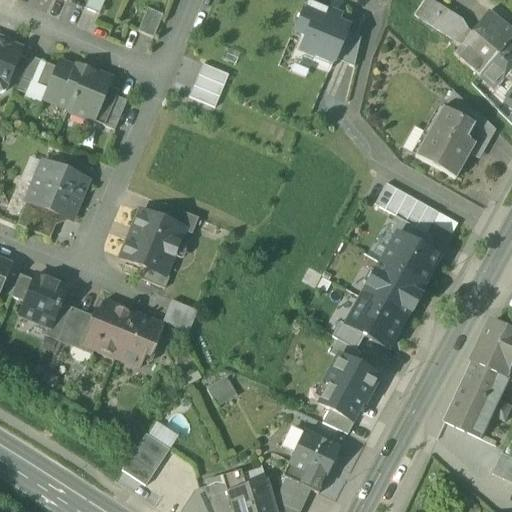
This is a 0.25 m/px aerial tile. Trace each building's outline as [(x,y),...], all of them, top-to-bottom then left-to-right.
[(88,0),(84,11),(99,17),(105,0),(88,0)] [(494,61),(496,58),(470,35),(461,22),(427,0),(424,0),(414,17),(460,47),(453,56),(478,77),(478,78),(493,60),(494,61)] [(313,63),(330,70),(334,61),(346,34),(347,30),(337,25),(340,18),(307,4),(294,34),(305,39),(299,53),(314,59),(313,63)] [(138,34),(153,41),(163,17),(147,11),(138,34)] [(511,32),(488,14),(470,35),(496,58),(502,51),(504,52),(511,40),(511,32)] [(360,39),(346,34),(334,61),(353,69),(360,39)] [(511,40),(504,52),(502,51),(496,58),(494,61),(510,74),(510,73),(511,74),(511,40)] [(0,95),(5,94),(9,86),(6,81),(11,70),(14,69),(21,52),(0,42),(0,95)] [(241,55),(228,50),(223,62),(236,68),(241,55)] [(305,80),(313,63),(314,59),(299,53),(290,74),(305,80)] [(17,93),(27,97),(41,63),(31,59),(17,93)] [(477,78),(494,94),(498,90),(510,74),(494,61),(493,60),(478,78),(478,77),(477,78)] [(45,65),(41,63),(27,97),(26,100),(40,106),(42,102),(46,92),(36,87),(45,65)] [(58,63),(56,69),(46,92),(42,102),(68,112),(85,70),(76,66),(75,70),(58,63)] [(36,87),(46,92),(56,69),(45,65),(36,87)] [(224,88),(228,77),(202,67),(198,78),(224,88)] [(94,125),(109,89),(112,81),(85,70),(68,112),(67,114),(94,125)] [(511,74),(510,73),(510,74),(498,90),(508,98),(503,105),(511,111),(511,74)] [(219,100),(224,88),(198,78),(193,89),(219,100)] [(119,93),(109,89),(94,125),(104,129),(116,99),(119,93)] [(215,111),(219,100),(193,89),(189,100),(215,111)] [(452,92),(443,110),(471,126),(477,116),(452,92)] [(104,129),(114,133),(127,103),(116,99),(104,129)] [(415,159),(455,181),(455,180),(454,180),(472,148),(473,146),(464,141),(472,127),(471,126),(443,110),(442,110),(442,111),(442,112),(428,137),(416,158),(415,158),(415,159)] [(472,148),(483,154),(495,133),(477,115),(477,116),(471,126),(472,127),(464,141),(473,146),(472,148)] [(402,150),(415,158),(416,158),(428,137),(414,130),(402,150)] [(20,182),(33,188),(42,166),(29,160),(20,182)] [(87,184),(92,172),(70,163),(64,175),(87,184)] [(70,222),(71,222),(87,184),(64,175),(42,166),(33,188),(26,204),(70,222)] [(386,186),(374,207),(384,213),(396,192),(386,186)] [(396,192),(384,213),(395,219),(406,198),(396,192)] [(406,198),(395,219),(398,221),(405,225),(417,204),(406,198)] [(17,228),(49,241),(55,229),(70,222),(26,204),(17,228)] [(417,204),(405,225),(415,230),(427,209),(417,204)] [(183,233),(191,237),(198,221),(165,207),(158,222),(183,232),(183,233)] [(427,209),(415,230),(426,236),(432,226),(437,215),(427,209)] [(146,271),(164,278),(183,233),(183,232),(158,222),(139,214),(120,260),(146,271)] [(457,226),(437,215),(432,226),(452,237),(457,226)] [(390,235),(396,238),(396,237),(419,249),(426,236),(415,230),(405,225),(398,221),(390,235)] [(429,238),(426,236),(419,249),(435,258),(429,238)] [(380,266),(422,289),(438,260),(435,258),(419,249),(396,237),(396,238),(380,266)] [(0,293),(11,267),(0,262),(0,293)] [(380,266),(360,300),(402,324),(408,314),(409,315),(418,299),(417,298),(422,289),(380,266)] [(164,291),(168,280),(164,278),(146,271),(141,282),(164,291)] [(48,330),(49,331),(60,306),(66,290),(36,277),(33,283),(24,305),(19,318),(48,330)] [(10,300),(24,305),(33,283),(19,278),(10,300)] [(402,324),(360,300),(345,327),(344,328),(363,339),(386,352),(402,324)] [(163,322),(189,332),(197,314),(171,303),(163,322)] [(93,351),(115,360),(133,317),(102,305),(97,317),(93,315),(91,319),(82,340),(95,346),(93,351)] [(45,339),(57,344),(71,311),(60,306),(49,331),(48,330),(45,339)] [(91,319),(71,311),(57,344),(72,350),(74,344),(77,338),(82,340),(91,319)] [(137,319),(133,317),(115,360),(135,369),(140,355),(145,357),(151,360),(163,330),(147,323),(145,327),(140,324),(137,319)] [(344,328),(345,327),(340,324),(331,339),(337,342),(355,353),(363,339),(344,328)] [(481,442),(492,418),(499,404),(511,376),(511,332),(492,324),(445,425),(481,442)] [(74,344),(93,351),(95,346),(82,340),(77,338),(74,344)] [(52,356),(57,344),(45,339),(40,351),(52,356)] [(330,356),(337,359),(338,358),(354,367),(360,356),(355,353),(337,342),(330,356)] [(140,355),(135,369),(140,371),(145,357),(140,355)] [(361,404),(364,406),(377,382),(362,373),(362,372),(354,367),(338,358),(337,359),(322,386),(328,389),(320,403),(318,406),(329,412),(351,424),(351,423),(361,404)] [(173,385),(177,393),(201,382),(197,374),(173,385)] [(208,395),(217,410),(236,399),(228,383),(208,395)] [(328,389),(322,386),(321,385),(313,399),(320,403),(328,389)] [(511,410),(499,404),(492,418),(505,424),(511,410)] [(351,424),(329,412),(322,425),(347,437),(354,424),(351,423),(351,424)] [(147,438),(169,452),(178,438),(156,424),(147,438)] [(284,449),(293,454),(303,435),(293,430),(286,445),(284,449)] [(339,452),(303,435),(293,454),(287,467),(281,479),(286,481),(310,493),(318,496),(339,452)] [(121,473),(145,489),(169,452),(147,438),(145,437),(121,473)] [(493,477),(511,486),(511,460),(502,456),(493,477)] [(262,470),(241,476),(245,489),(266,482),(262,470)] [(231,511),(226,494),(245,489),(241,476),(240,472),(205,483),(207,489),(213,511),(231,511)] [(286,481),(281,493),(305,504),(310,493),(286,481)] [(226,494),(231,511),(274,511),(273,508),(266,482),(245,489),(226,494)] [(213,511),(207,489),(194,493),(181,511),(213,511)] [(281,493),(275,504),(291,511),(300,511),(305,504),(281,493)]
